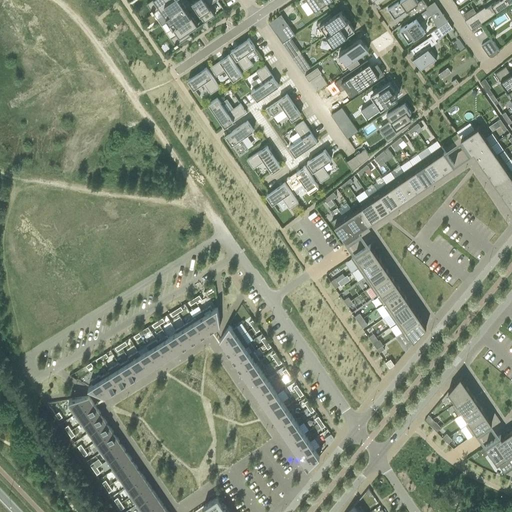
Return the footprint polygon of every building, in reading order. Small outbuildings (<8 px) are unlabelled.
[(151,0),(146,4),(153,13),(159,9),(164,6),(172,0),(151,0)] [(164,15),(157,19),(160,23),(166,18),(170,16),(184,6),(180,0),(179,0),(172,0),(164,6),(159,9),(160,10),(162,12),(163,15),(164,15)] [(193,0),(192,1),(205,21),(215,14),(209,5),(216,0),(193,0)] [(306,0),(314,11),(330,0),(306,0)] [(416,0),(400,0),(387,9),(391,14),(394,19),(408,10),(410,13),(409,14),(411,17),(428,6),(425,2),(424,3),(422,0),(421,0),(420,0),(418,2),(416,0)] [(471,30),(511,1),(511,0),(499,0),(497,2),(496,1),(485,8),(484,7),(476,13),(466,19),(464,21),(471,30)] [(166,18),(160,23),(162,26),(168,21),(170,25),(173,28),(183,21),(191,16),(190,16),(185,8),(184,6),(170,16),(166,18)] [(415,19),(400,29),(407,40),(408,41),(415,37),(416,38),(425,32),(419,23),(430,15),(426,9),(414,18),(415,19)] [(342,24),(346,21),(340,11),(331,17),(330,14),(316,24),(317,24),(318,23),(326,35),(324,36),(325,36),(342,24)] [(443,14),(433,21),(437,28),(447,21),(443,14)] [(197,26),(191,16),(183,21),(173,28),(177,34),(170,39),(175,46),(190,36),(188,32),(197,26)] [(346,36),(355,30),(348,20),(346,21),(342,24),(325,36),(326,35),(334,47),(333,48),(335,47),(348,38),(346,36)] [(452,28),(447,21),(437,28),(442,36),(452,28)] [(275,32),(282,43),(295,35),(287,24),(275,32)] [(432,35),(431,36),(410,50),(415,56),(412,58),(421,70),(435,60),(436,59),(428,48),(437,42),(432,35)] [(230,51),(244,71),(253,65),(245,53),(255,47),(249,38),(230,51)] [(368,50),(360,38),(339,53),(350,70),(359,63),(356,58),(368,50)] [(491,39),(481,45),(482,46),(488,56),(489,56),(489,57),(490,57),(491,57),(492,57),(493,56),(500,51),(492,39),(491,39)] [(464,47),(461,40),(455,42),(457,50),(464,47)] [(292,51),(289,53),(293,58),(301,52),(298,48),(292,51)] [(301,52),(293,58),(296,63),(300,60),(304,57),(301,52)] [(228,55),(210,67),(216,76),(226,69),(233,81),(242,74),(228,55)] [(367,59),(334,82),(340,91),(345,87),(346,87),(350,94),(351,95),(352,94),(362,87),(363,88),(364,86),(365,87),(366,88),(385,75),(384,74),(379,66),(377,63),(371,67),(369,63),(370,63),(367,59)] [(256,72),(264,83),(251,91),(257,100),(278,85),(265,66),(256,72)] [(511,73),(511,74),(506,67),(505,66),(495,73),(507,92),(511,89),(511,73)] [(321,73),(317,67),(305,76),(309,82),(321,73)] [(441,79),(451,72),(448,67),(438,74),(441,79)] [(193,89),(203,83),(210,94),(219,87),(206,68),(188,80),(193,89)] [(374,100),(360,110),(367,119),(396,99),(400,96),(398,93),(389,81),(374,92),(370,94),(374,100)] [(287,94),(265,109),(271,118),(284,109),(292,120),(300,114),(287,94)] [(362,98),(366,104),(373,100),(369,94),(362,98)] [(218,98),(209,104),(224,127),(246,112),(240,104),(227,112),(218,98)] [(393,125),(381,133),(388,142),(414,121),(412,118),(411,119),(408,114),(411,113),(405,104),(404,103),(398,107),(386,115),(393,125)] [(350,119),(339,127),(347,138),(358,131),(350,119)] [(248,150),(240,139),(253,130),(247,121),(226,136),(239,156),(248,150)] [(302,138),(289,147),(295,156),(317,141),(303,121),(294,127),(302,138)] [(468,149),(485,137),(489,134),(482,124),(461,138),(468,149)] [(476,156),(491,146),(485,137),(468,149),(471,154),(473,152),(476,156)] [(437,141),(427,147),(431,153),(432,152),(445,172),(454,165),(441,146),(437,141)] [(267,146),(247,160),(253,168),(264,161),(271,172),(280,166),(267,146)] [(491,146),(476,156),(482,165),(497,154),(491,146)] [(365,149),(355,156),(361,164),(370,156),(365,149)] [(325,150),(307,162),(320,182),(329,176),(322,165),(331,159),(325,150)] [(431,153),(423,159),(436,178),(439,176),(440,178),(445,174),(443,173),(445,172),(432,152),(431,153)] [(497,154),(482,165),(488,174),(503,163),(497,154)] [(414,165),(427,184),(436,178),(423,159),(414,165)] [(494,182),(510,172),(503,163),(488,174),(494,182)] [(399,165),(390,171),(395,178),(395,177),(409,197),(418,190),(404,171),(404,172),(399,165)] [(404,171),(418,190),(427,184),(414,165),(404,171)] [(305,166),(286,179),(292,187),(302,181),(309,192),(318,186),(305,166)] [(511,169),(510,172),(494,182),(500,192),(511,183),(511,169)] [(409,197),(395,177),(395,178),(386,184),(399,203),(409,197)] [(284,183),(266,195),(272,204),(282,197),(289,208),(298,202),(284,183)] [(511,196),(511,183),(500,192),(506,201),(511,196)] [(386,184),(377,190),(390,209),(399,203),(386,184)] [(364,190),(355,196),(359,202),(362,206),(372,221),(381,215),(368,196),(364,190)] [(381,215),(390,209),(377,190),(368,196),(381,215)] [(372,221),(362,206),(354,212),(351,208),(350,208),(363,228),(372,221)] [(341,215),(355,236),(361,232),(360,230),(363,228),(350,208),(341,215)] [(355,236),(341,215),(332,221),(346,242),(355,236)] [(351,258),(357,267),(376,254),(370,245),(351,258)] [(363,276),(383,263),(376,254),(357,267),(363,276)] [(370,285),(389,272),(383,263),(363,276),(364,276),(370,285)] [(389,272),(370,285),(376,294),(395,281),(389,272)] [(395,281),(376,294),(382,303),(401,290),(395,281)] [(408,299),(401,290),(382,303),(388,312),(408,299)] [(199,295),(194,298),(196,302),(197,304),(202,300),(199,295)] [(388,312),(394,322),(414,308),(408,299),(388,312)] [(210,306),(201,311),(204,316),(213,331),(220,327),(220,326),(217,307),(213,310),(210,306)] [(394,322),(401,331),(420,317),(414,308),(394,322)] [(201,311),(192,317),(193,319),(195,321),(204,336),(213,331),(204,316),(201,311)] [(359,313),(354,316),(355,318),(358,322),(363,318),(361,315),(359,313)] [(420,317),(401,331),(408,341),(411,345),(414,341),(426,327),(420,317)] [(363,318),(358,322),(360,325),(362,328),(367,325),(365,321),(363,318)] [(193,319),(184,325),(186,327),(195,342),(204,336),(195,321),(193,319)] [(229,324),(219,341),(223,348),(232,342),(242,335),(242,334),(236,326),(232,329),(232,328),(229,324)] [(184,325),(175,330),(176,332),(176,333),(186,348),(195,342),(186,327),(184,325)] [(145,328),(139,332),(141,336),(148,332),(145,328)] [(176,332),(168,338),(177,353),(186,348),(176,333),(176,332)] [(167,335),(157,341),(159,344),(168,359),(177,353),(168,338),(167,335)] [(232,342),(223,348),(229,356),(237,351),(244,346),(248,343),(247,342),(242,335),(232,342)] [(156,339),(146,345),(149,349),(149,350),(158,365),(168,359),(159,344),(157,341),(156,339)] [(237,351),(229,356),(234,364),(242,358),(249,354),(249,353),(244,346),(237,351)] [(149,349),(140,355),(141,355),(150,370),(158,365),(149,350),(149,349)] [(138,351),(127,357),(129,359),(130,362),(139,377),(150,370),(141,355),(140,355),(138,351)] [(242,358),(234,364),(240,373),(248,367),(255,362),(259,360),(259,359),(253,351),(249,354),(242,358)] [(129,359),(120,365),(121,367),(131,382),(139,377),(130,362),(129,359)] [(385,362),(389,368),(394,365),(390,359),(385,362)] [(248,367),(240,373),(246,380),(253,375),(261,370),(260,369),(255,362),(248,367)] [(118,363),(108,369),(109,371),(111,374),(120,389),(131,382),(121,367),(120,365),(118,363)] [(253,375),(246,380),(251,388),(258,383),(266,378),(266,377),(261,370),(253,375)] [(109,371),(100,377),(102,379),(111,394),(120,389),(111,374),(109,371)] [(93,384),(88,387),(89,388),(90,389),(91,390),(105,398),(111,394),(102,379),(100,377),(99,375),(90,380),(93,384)] [(456,402),(460,399),(471,392),(460,376),(448,391),(456,402)] [(258,383),(251,388),(256,396),(264,391),(271,386),(271,385),(266,378),(258,383)] [(264,391),(256,396),(262,404),(269,399),(277,394),(276,393),(271,386),(264,391)] [(461,414),(468,410),(478,402),(471,392),(460,399),(456,402),(452,405),(459,416),(461,414)] [(269,399),(262,404),(267,412),(274,407),(282,401),(277,394),(269,399)] [(68,406),(68,407),(69,408),(74,416),(83,410),(93,403),(91,400),(89,396),(76,398),(69,399),(72,404),(68,406)] [(274,407),(267,412),(273,419),(279,415),(287,409),(282,401),(274,407)] [(467,423),(474,419),(484,412),(483,410),(478,402),(468,410),(461,414),(467,423)] [(83,410),(74,416),(80,425),(82,423),(89,419),(99,412),(98,410),(93,403),(83,410)] [(279,415),(273,419),(278,427),(284,423),(293,417),(287,409),(279,415)] [(89,419),(82,423),(89,432),(95,428),(105,421),(104,419),(99,412),(89,419)] [(474,419),(467,423),(465,425),(472,436),(492,422),(490,421),(484,412),(474,419)] [(284,423),(278,427),(283,435),(295,427),(298,425),(293,417),(284,423)] [(95,428),(89,432),(95,441),(101,437),(112,430),(111,428),(105,421),(95,428)] [(295,427),(283,435),(289,443),(294,439),(303,433),(299,426),(298,425),(295,427)] [(95,441),(93,443),(100,453),(102,452),(108,447),(119,440),(117,438),(112,430),(101,437),(95,441)] [(294,439),(289,443),(294,451),(300,447),(309,441),(304,434),(303,433),(294,439)] [(495,439),(505,455),(509,461),(511,458),(511,444),(505,435),(502,437),(501,435),(496,439),(495,439)] [(328,439),(326,441),(329,445),(331,443),(334,439),(333,437),(332,436),(328,439)] [(505,455),(495,439),(485,446),(489,452),(487,454),(490,459),(493,457),(500,467),(509,461),(505,455)] [(108,447),(102,452),(108,460),(113,456),(124,449),(123,447),(119,440),(108,447)] [(300,447),(294,451),(299,459),(305,455),(314,448),(309,442),(309,441),(300,447)] [(305,455),(299,459),(308,471),(312,466),(319,456),(315,449),(314,448),(305,455)] [(113,456),(108,460),(113,469),(119,465),(130,457),(129,456),(124,449),(113,456)] [(113,469),(111,470),(118,480),(120,478),(126,475),(137,467),(136,465),(130,457),(119,465),(113,469)] [(137,467),(120,478),(126,487),(143,475),(137,467)] [(126,487),(123,489),(128,497),(129,496),(148,483),(143,475),(126,487)] [(148,483),(129,496),(135,505),(142,500),(154,492),(153,490),(148,483)] [(142,500),(135,505),(140,511),(144,511),(145,511),(148,509),(160,501),(159,499),(154,492),(142,500)] [(227,511),(217,497),(205,505),(203,506),(207,511),(227,511)] [(148,509),(145,511),(161,511),(166,509),(165,507),(160,501),(148,509)]
